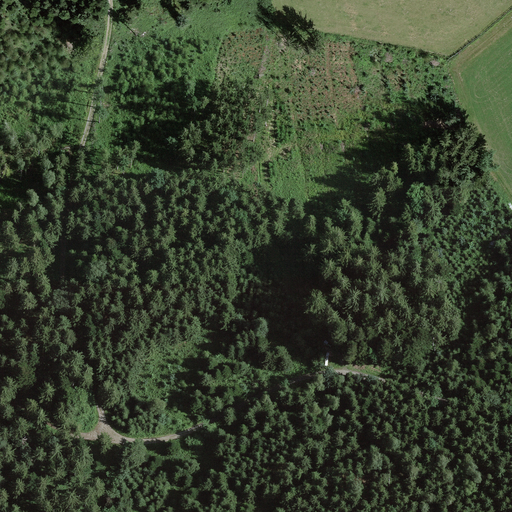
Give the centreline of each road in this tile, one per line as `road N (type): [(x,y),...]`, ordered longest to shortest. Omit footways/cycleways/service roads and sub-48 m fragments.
road 1 (track): [(111,442),(69,317),(66,283),(82,137),(109,0)]
road 2 (track): [(511,413),(445,403),(390,380),(324,372),(279,385),(207,423),(111,442)]
road 3 (track): [(111,442),(0,385)]
